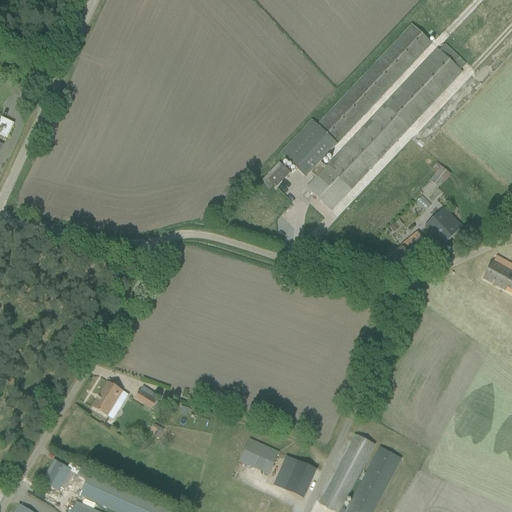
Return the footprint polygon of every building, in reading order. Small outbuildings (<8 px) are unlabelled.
[(306,190),(331,213),(462,74),(460,72),(465,66),(445,46),(439,52),(437,50),(325,169),(320,164),(431,46),(412,26),(316,126),(311,121),(279,156),(306,179),(311,174),(316,179),(306,190)] [(0,121),(0,136),(7,139),(14,125),(1,119),(0,121)] [(290,175),(279,164),(261,183),(269,191),(273,186),(276,189),(290,175)] [(435,174),(440,168),(436,164),(431,171),(435,174)] [(442,183),(444,184),(450,176),(440,168),(435,174),(429,182),(437,189),(442,183)] [(425,212),(430,207),(422,198),(417,203),(425,212)] [(444,210),(424,228),(443,247),(462,229),(444,210)] [(403,226),(399,221),(389,229),(394,234),(399,230),(403,226)] [(399,274),(429,249),(417,234),(387,260),(399,274)] [(484,281),(511,295),(511,266),(496,258),(484,281)] [(490,327),(493,322),(477,311),(474,316),(490,327)] [(112,422),(121,408),(116,405),(123,393),(107,384),(91,409),(112,422)] [(139,392),(134,401),(144,407),(142,410),(149,414),(152,410),(159,414),(163,407),(154,401),(156,397),(143,388),(140,392),(139,392)] [(149,434),(158,440),(162,434),(156,431),(159,428),(154,426),(149,434)] [(375,447),(357,437),(320,506),(330,511),(373,511),(401,461),(378,449),(365,474),(363,474),(360,481),(361,482),(347,511),(342,509),(375,447)] [(238,464),(268,477),(279,454),(249,441),(238,464)] [(303,500),(316,471),(281,456),(268,485),(303,500)] [(44,485),(59,493),(61,490),(64,491),(73,475),(86,481),(89,475),(71,465),(67,470),(55,463),(48,474),(50,475),(44,485)] [(175,511),(91,472),(89,475),(86,481),(79,497),(111,511),(175,511)] [(95,511),(76,503),(71,511),(95,511)]
